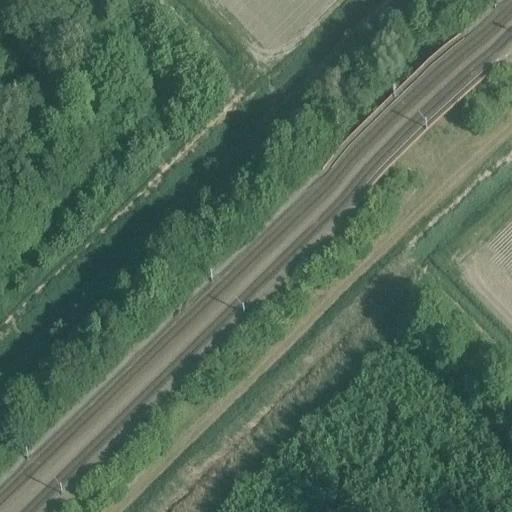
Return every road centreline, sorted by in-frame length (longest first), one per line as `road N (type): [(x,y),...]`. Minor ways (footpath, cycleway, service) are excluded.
road 1 (track): [(511,130),(114,511)]
road 2 (track): [(247,86),(0,326)]
